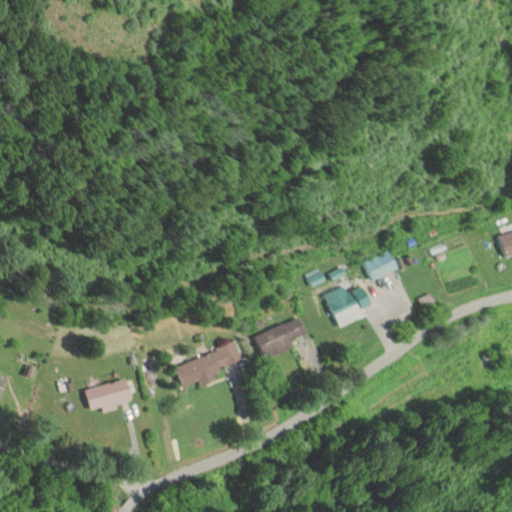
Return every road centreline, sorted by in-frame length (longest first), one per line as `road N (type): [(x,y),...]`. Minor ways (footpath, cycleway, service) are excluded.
road 1 (residential): [(123,511),(149,489),(287,426),(461,310),(511,294)]
road 2 (residential): [(0,446),(134,498)]
